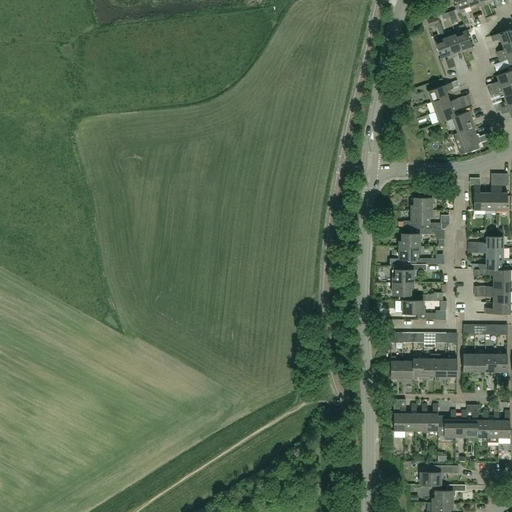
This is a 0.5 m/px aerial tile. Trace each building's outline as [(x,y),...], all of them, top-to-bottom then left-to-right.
[(464,8),(470,6),(467,0),(455,0),(460,12),(465,11),(464,8)] [(427,20),(430,27),(440,23),(438,17),(427,20)] [(459,27),(461,33),(456,35),(462,51),(467,49),(468,52),(473,50),(464,25),(459,27)] [(502,45),(511,41),(511,29),(491,37),(493,42),(500,39),(502,45)] [(453,57),(446,38),(444,33),(433,37),(441,58),(447,56),(448,59),(453,57)] [(462,51),(456,35),(446,38),(453,57),(457,56),(456,53),(462,51)] [(511,41),(502,45),(504,49),(497,52),(498,57),(511,52),(511,41)] [(511,52),(498,57),(500,62),(507,59),(509,65),(511,63),(511,52)] [(511,70),(497,76),(499,82),(487,86),(489,91),(511,82),(511,70)] [(511,82),(489,91),(490,96),(503,92),(504,97),(511,94),(511,82)] [(452,83),(445,85),(428,91),(432,103),(449,97),(447,91),(454,88),(452,83)] [(511,94),(504,97),(506,102),(494,106),(496,111),(501,110),(511,105),(511,94)] [(449,97),(432,103),(436,113),(470,100),(468,95),(451,102),(449,97)] [(470,100),(436,113),(440,123),(453,118),(456,117),(456,116),(454,111),(471,105),(470,100)] [(511,105),(501,110),(503,114),(510,112),(511,117),(511,116),(511,105)] [(456,117),(453,118),(458,134),(475,128),(472,120),(474,120),(471,111),(456,116),(456,117)] [(479,144),(482,143),(490,140),(488,134),(480,137),(479,135),(478,135),(475,128),(458,134),(464,148),(466,154),(480,148),(479,144)] [(496,210),(496,185),(497,185),(497,174),(491,174),(491,185),(492,185),(492,193),(485,193),(485,210),(496,210)] [(497,185),(496,185),(496,210),(508,210),(509,193),(505,193),(505,192),(502,189),(502,186),(503,186),(503,174),(497,174),(497,185)] [(485,210),(485,193),(480,193),(480,185),(475,185),(475,210),(485,210)] [(424,192),(424,197),(414,197),(414,205),(411,205),(411,210),(431,210),(432,203),(434,203),(434,198),(446,198),(446,192),(424,192)] [(431,216),(431,210),(411,210),(411,220),(403,220),(403,228),(411,228),(441,228),(441,223),(429,223),(429,216),(431,216)] [(441,228),(411,228),(411,233),(402,233),(402,241),(399,241),(399,246),(419,246),(420,234),(434,235),(434,229),(441,229),(441,228)] [(478,242),(478,247),(504,248),(504,237),(486,236),(486,242),(478,242)] [(390,259),(390,264),(393,264),(415,264),(419,264),(419,259),(417,259),(417,251),(419,251),(419,246),(399,246),(399,259),(390,259)] [(485,253),(485,258),(504,258),(504,248),(478,247),(478,253),(485,253)] [(509,259),(504,259),(504,258),(485,258),(485,264),(478,264),(478,269),(478,270),(485,270),(509,269),(509,259)] [(393,277),(393,282),(413,282),(413,270),(415,270),(415,264),(393,264),(393,277)] [(511,270),(509,269),(485,270),(478,270),(478,269),(474,269),(474,275),(493,275),(493,280),(511,280),(511,270)] [(493,286),(474,286),(474,291),(511,291),(511,280),(493,280),(493,286)] [(405,300),(423,300),(427,300),(427,295),(410,295),(410,288),(413,288),(413,282),(393,282),(392,295),(405,295),(405,300)] [(474,291),(474,296),(485,297),(493,297),(493,302),(511,302),(511,291),(474,291)] [(423,300),(405,300),(403,300),(403,313),(418,313),(418,319),(426,319),(426,313),(426,312),(423,312),(423,300)] [(511,314),(511,302),(493,302),(493,307),(485,307),(485,314),(511,314)] [(424,359),(424,380),(428,380),(428,376),(435,376),(435,354),(432,354),(430,355),(430,359),(424,359)] [(441,380),(446,380),(446,359),(440,359),(440,355),(439,354),(435,354),(435,376),(441,376),(441,380)] [(470,375),(475,375),(475,354),(464,354),(464,371),(470,371),(470,375)] [(486,372),(486,354),(475,354),(475,375),(479,375),(479,371),(486,372)] [(491,375),(497,375),(497,354),(486,354),(486,372),(491,372),(491,375)] [(508,372),(508,363),(508,354),(497,354),(497,375),(501,375),(501,372),(508,372)] [(397,382),(402,382),(402,361),(396,361),(396,357),(391,357),(391,378),(397,378),(397,382)] [(413,377),(413,358),(413,361),(402,361),(402,382),(406,382),(406,378),(413,378),(413,377)] [(419,380),(424,380),(424,359),(413,358),(413,377),(419,377),(419,380)] [(458,359),(446,359),(446,380),(450,380),(450,377),(457,377),(458,359)] [(405,413),(406,413),(406,399),(398,399),(398,405),(394,405),(394,430),(405,430),(405,413)] [(411,413),(406,413),(405,413),(405,430),(416,431),(416,413),(416,404),(411,404),(411,413)] [(427,431),(427,413),(427,404),(422,404),(422,413),(416,413),(416,431),(427,431)] [(432,413),(427,413),(427,431),(438,431),(438,404),(433,404),(432,413)] [(493,419),(488,419),(488,437),(488,442),(498,442),(498,437),(499,419),(499,404),(494,404),(493,419)] [(472,419),(467,419),(466,419),(466,437),(477,437),(477,419),(478,405),(472,405),(472,419)] [(444,437),(455,437),(455,419),(456,419),(456,410),(451,410),(451,419),(444,419),(444,415),(438,415),(438,435),(444,436),(444,437)] [(466,437),(466,419),(467,419),(467,410),(461,410),(461,419),(456,419),(455,419),(455,437),(466,437)] [(488,437),(488,419),(488,410),(483,410),(483,419),(477,419),(477,437),(488,437)] [(504,419),(499,419),(498,437),(510,437),(510,410),(504,410),(504,419)] [(458,473),(458,465),(427,465),(427,472),(420,472),(420,485),(440,485),(441,473),(458,473)] [(432,498),(432,503),(453,503),(453,491),(455,491),(455,485),(447,485),(447,490),(435,490),(435,498),(432,498)] [(453,503),(432,503),(427,503),(426,511),(449,511),(450,508),(453,508),(453,503)]
